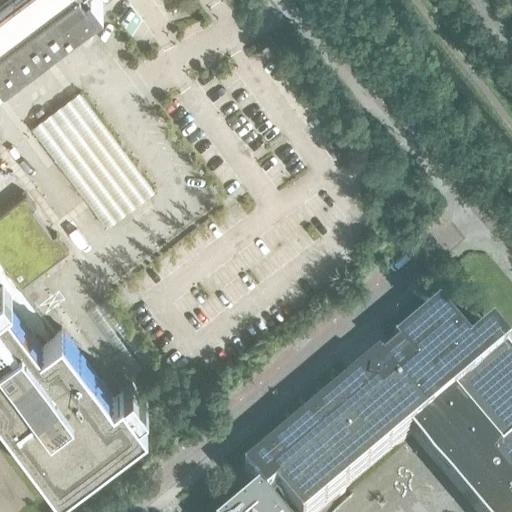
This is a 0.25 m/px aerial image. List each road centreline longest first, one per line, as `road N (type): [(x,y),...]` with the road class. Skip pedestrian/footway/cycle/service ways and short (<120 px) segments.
road 1 (unclassified): [(124,511),(446,243)]
road 2 (tertiary): [(485,218),(299,0)]
